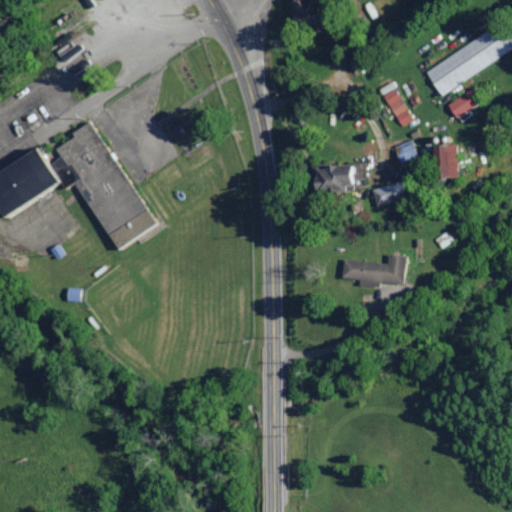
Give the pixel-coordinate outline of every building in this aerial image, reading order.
[(319,0),(330,17),(312,29),(294,0),(319,0)] [(426,69),(440,95),(511,52),(511,46),(500,26),(426,69)] [(381,87),(383,94),(398,88),(396,81),(381,87)] [(387,94),(400,126),(413,120),(399,89),(387,94)] [(449,103),(457,117),(480,105),(472,91),(449,103)] [(91,118),(66,135),(69,139),(53,150),(33,119),(0,141),(0,196),(14,217),(66,182),(69,187),(75,183),(122,254),(163,226),(133,181),(91,118)] [(433,143),(433,165),(438,165),(438,176),(456,176),(457,144),(433,143)] [(323,166),(327,191),(365,186),(361,161),(323,166)] [(412,178),(374,187),(378,204),(416,195),(412,178)] [(446,228),(436,236),(443,244),(453,236),(446,228)] [(349,256),(388,262),(390,249),(412,252),(408,283),(346,273),(349,256)]
